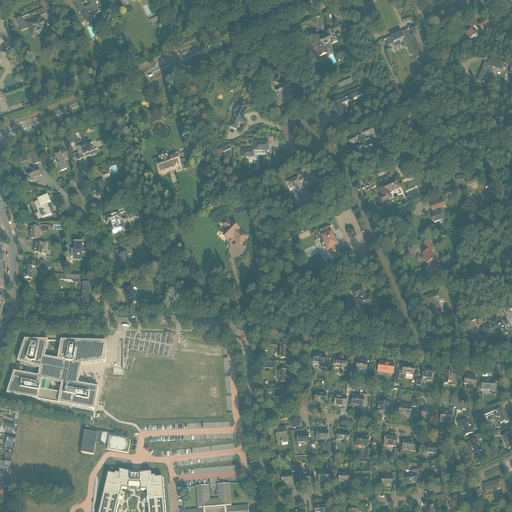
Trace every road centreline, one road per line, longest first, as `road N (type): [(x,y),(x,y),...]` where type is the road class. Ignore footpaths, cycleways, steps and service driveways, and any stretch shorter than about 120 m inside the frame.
road 1 (unclassified): [(463,475),(450,439),(437,432),(309,413),(299,403),(301,338)]
road 2 (secondary): [(0,139),(234,35)]
road 3 (unclassified): [(511,211),(413,0)]
road 4 (unclassified): [(421,353),(350,188),(320,148)]
road 5 (tertiary): [(274,498),(240,336)]
road 6 (tertiary): [(240,336),(205,320),(109,316)]
road 7 (unclassified): [(334,488),(414,489),(463,475)]
road 8 (unclassified): [(421,353),(301,338)]
